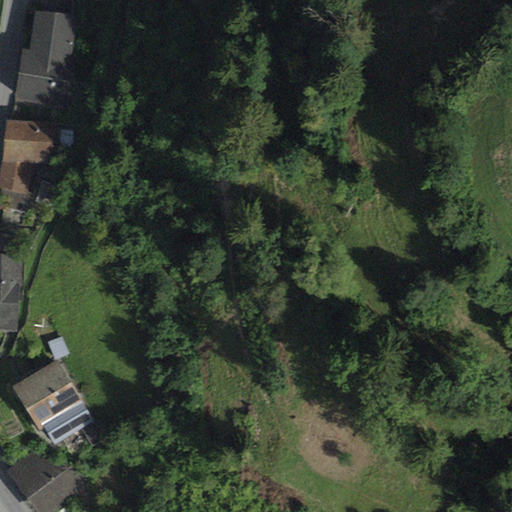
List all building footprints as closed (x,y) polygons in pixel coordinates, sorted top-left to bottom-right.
[(82,19),(36,12),(31,52),(23,51),(16,101),(70,109),(82,19)] [(57,123),(8,122),(0,175),(0,189),(2,190),(1,200),(10,201),(9,211),(33,212),(34,194),(29,193),(34,165),(54,164),(57,123)] [(0,332),(19,334),(24,257),(15,256),(16,241),(0,239),(0,332)] [(58,360),(12,388),(39,434),(46,430),(56,447),(96,423),(58,360)] [(35,449),(7,472),(36,511),(55,511),(88,482),(69,462),(62,467),(35,449)]
